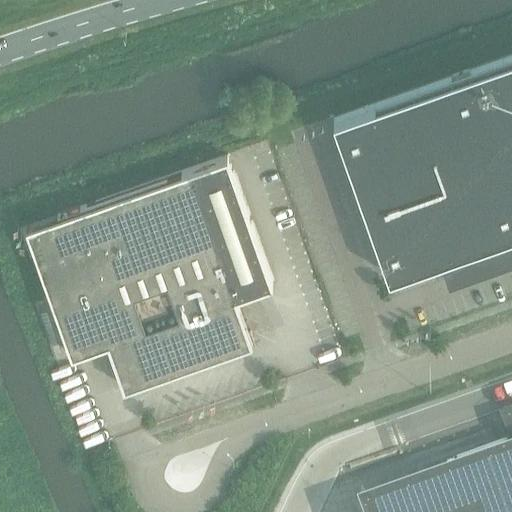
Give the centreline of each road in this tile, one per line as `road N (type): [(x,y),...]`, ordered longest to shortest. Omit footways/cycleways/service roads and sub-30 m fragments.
road 1 (unclassified): [(511,339),(244,430)]
road 2 (unclassified): [(244,430),(154,455),(146,466),(153,497),(166,508),(186,507),(205,494),(233,442)]
road 3 (unknown): [(302,336),(117,398)]
road 4 (unknown): [(302,336),(246,157)]
road 5 (primary): [(0,53),(171,0)]
